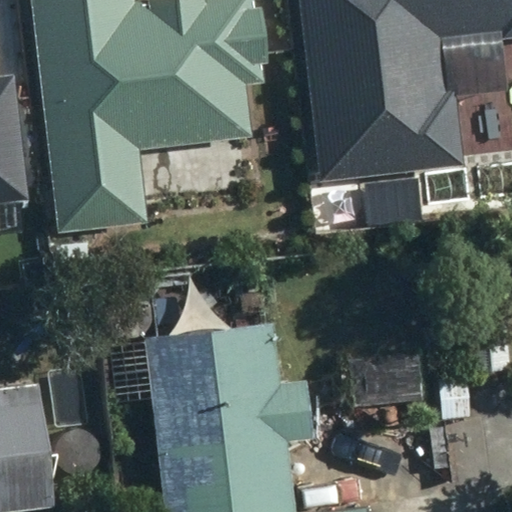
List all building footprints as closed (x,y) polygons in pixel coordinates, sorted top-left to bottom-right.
[(31,0),(57,230),(146,220),(138,148),(250,135),(245,83),(262,81),(260,61),(268,60),(260,0),(31,0)] [(511,0),(298,0),(319,179),(462,163),(453,86),(445,87),(439,35),(499,28),(500,36),(511,34),(511,0)] [(0,201),(27,198),(12,71),(0,72),(0,201)] [(366,511),(366,508),(332,511),(287,511),(280,439),(305,436),(299,379),(272,381),(265,322),(258,323),(253,277),(179,285),(185,332),(139,336),(157,511),(366,511)] [(500,324),(459,325),(461,370),(502,368),(500,324)] [(350,359),(350,405),(417,404),(417,359),(350,359)] [(467,375),(438,378),(442,418),(471,415),(467,375)] [(0,508),(46,503),(30,382),(0,385),(0,508)]
